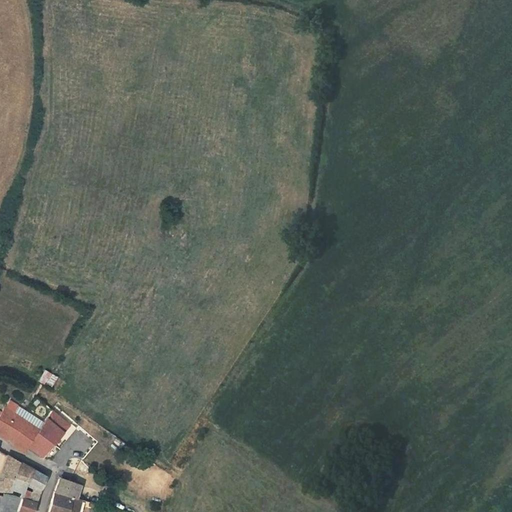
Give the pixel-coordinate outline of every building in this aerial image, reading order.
[(45,371),(38,382),(42,385),(49,390),(57,378),(50,374),(45,371)] [(20,418),(4,408),(0,414),(0,435),(6,439),(7,439),(8,438),(20,418)] [(37,430),(20,418),(8,438),(14,445),(23,451),(26,446),(37,430)] [(42,456),(63,431),(45,418),(37,430),(26,446),(42,456)] [(116,436),(107,430),(104,435),(113,442),(116,436)] [(34,487),(31,492),(38,495),(39,492),(46,477),(22,463),(9,456),(7,455),(0,472),(0,490),(10,491),(11,488),(21,493),(23,490),(27,483),(34,487)] [(72,511),(76,498),(74,497),(79,484),(59,477),(56,485),(54,491),(50,506),(48,511),(72,511)] [(83,485),(79,484),(74,497),(76,498),(78,498),(83,485)] [(21,493),(19,497),(35,503),(38,495),(31,492),(23,490),(21,493)] [(0,511),(18,511),(17,511),(21,498),(19,497),(13,495),(2,493),(1,496),(0,495),(0,511)] [(32,511),(35,503),(21,498),(17,511),(18,511),(19,511),(32,511)]
